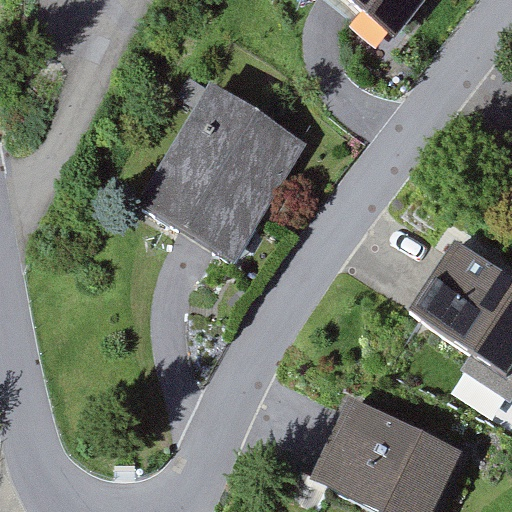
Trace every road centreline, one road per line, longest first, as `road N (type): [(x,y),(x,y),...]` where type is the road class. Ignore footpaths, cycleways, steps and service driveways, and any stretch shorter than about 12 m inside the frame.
road 1 (residential): [(188,511),(282,312),(511,6)]
road 2 (residential): [(0,232),(132,0)]
road 3 (residential): [(0,285),(45,488),(66,511)]
